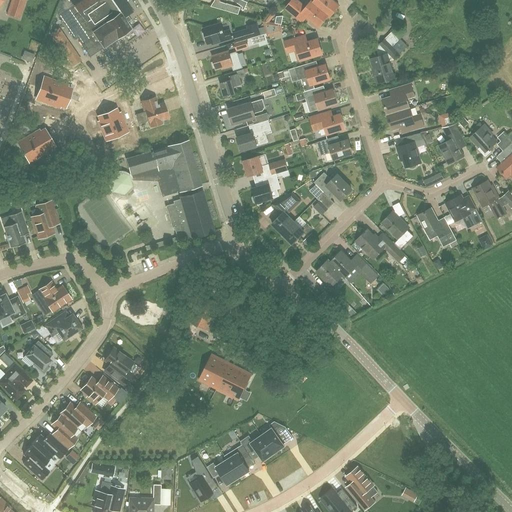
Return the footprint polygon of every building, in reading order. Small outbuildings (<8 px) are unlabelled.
[(0,0),(0,3),(1,3),(2,1),(3,2),(3,0),(11,0),(10,4),(7,14),(19,18),(25,0),(0,0)] [(42,0),(29,0),(23,20),(35,24),(42,0)] [(120,13),(110,0),(70,0),(74,5),(58,16),(75,40),(77,38),(90,57),(103,48),(104,48),(131,29),(127,23),(131,20),(128,16),(124,19),(120,13)] [(272,9),(279,0),(267,0),(269,1),(267,5),(272,9)] [(313,4),(312,3),(307,9),(295,0),(292,0),(286,9),(298,18),(302,13),(318,27),(327,16),(313,4)] [(327,16),(329,17),(338,6),(331,0),(316,0),(313,4),(327,16)] [(413,0),(417,4),(412,7),(426,28),(430,25),(427,21),(434,16),(444,9),(437,0),(413,0)] [(226,4),(225,11),(238,15),(240,8),(227,4),(226,4)] [(263,22),(269,23),(268,23),(273,17),(269,13),(263,22)] [(0,15),(0,27),(19,34),(23,23),(0,15)] [(281,33),(279,25),(269,23),(263,22),(266,33),(266,34),(267,33),(268,37),(281,33)] [(203,34),(205,41),(207,40),(208,44),(218,41),(218,42),(232,38),(229,31),(224,33),(221,24),(204,29),(205,33),(203,34)] [(236,42),(246,40),(257,36),(260,35),(256,24),(248,26),(249,29),(234,34),(235,37),(236,42)] [(400,40),(401,39),(404,36),(396,28),(392,32),(400,40)] [(73,65),(80,61),(58,29),(51,34),(73,65)] [(307,43),(305,36),(286,42),(289,52),(298,49),(302,60),(321,54),(317,40),(307,43)] [(248,47),(246,40),(236,42),(234,43),(237,51),(248,48),(248,47)] [(386,55),(371,60),(375,73),(374,74),(377,84),(394,78),(388,61),(394,59),(399,54),(385,40),(380,45),(388,53),(386,55)] [(35,55),(26,52),(23,60),(32,63),(35,55)] [(212,57),(214,62),(212,63),(214,68),(216,68),(216,69),(222,67),(222,68),(231,66),(233,72),(243,69),(238,55),(235,53),(230,55),(229,52),(212,57)] [(309,77),(312,85),(328,80),(324,66),(308,71),(306,65),(289,70),(293,82),(309,77)] [(242,85),(240,78),(246,76),(244,69),(237,71),(237,74),(229,77),(230,80),(220,83),(224,98),(235,95),(233,88),(242,85)] [(44,77),(40,88),(68,98),(71,89),(66,87),(67,85),(63,84),(44,77)] [(387,115),(409,108),(406,99),(414,97),(410,85),(397,89),(399,95),(382,100),(387,115)] [(65,107),(68,98),(40,88),(36,99),(55,106),(60,107),(60,105),(65,107)] [(274,88),(263,92),(265,99),(276,95),(274,88)] [(317,95),(315,89),(306,91),(308,98),(310,98),(312,103),(317,102),(320,109),(338,104),(334,90),(317,95)] [(295,94),(288,96),(290,102),(297,100),(295,94)] [(145,109),(146,111),(135,114),(138,124),(149,121),(150,127),(162,123),(161,120),(168,118),(163,103),(158,105),(155,97),(141,102),(144,110),(145,109)] [(228,109),(230,118),(229,118),(231,124),(232,124),(246,120),(248,125),(253,124),(252,118),(255,117),(254,113),(263,111),(265,107),(262,99),(251,102),(228,109)] [(408,124),(411,131),(424,127),(420,115),(412,117),(409,108),(387,115),(391,130),(408,124)] [(116,109),(107,113),(117,136),(127,132),(121,118),(120,113),(118,114),(116,109)] [(333,117),(331,111),(310,118),(314,131),(325,128),(327,134),(345,129),(340,115),(333,117)] [(452,112),(448,113),(439,115),(440,118),(442,128),(455,125),(452,112)] [(117,136),(107,113),(98,117),(100,121),(98,122),(100,126),(106,140),(117,136)] [(467,124),(463,119),(459,123),(463,128),(467,124)] [(255,139),(255,138),(272,133),(268,120),(257,124),(259,131),(237,138),(241,152),(257,147),(255,139)] [(475,134),(470,138),(474,142),(475,141),(481,148),(479,149),(485,156),(490,152),(488,150),(497,142),(492,137),(494,134),(485,124),(483,127),(479,122),(471,130),(475,134)] [(466,146),(462,138),(459,133),(457,129),(455,125),(442,128),(449,141),(440,146),(440,144),(439,145),(449,164),(463,156),(460,150),(466,146)] [(299,140),(296,129),(290,131),(294,142),(299,140)] [(39,130),(35,133),(18,143),(24,153),(49,138),(44,130),(40,132),(39,130)] [(497,145),(503,151),(511,143),(511,132),(508,136),(501,142),(497,145)] [(427,135),(423,138),(424,140),(426,144),(426,145),(429,150),(435,147),(433,142),(429,134),(427,135)] [(416,148),(412,135),(402,138),(405,138),(407,144),(397,147),(399,155),(402,155),(406,168),(408,167),(410,169),(412,169),(414,168),(416,167),(417,164),(421,163),(416,148)] [(54,146),(49,138),(24,153),(30,163),(47,153),(51,150),(50,149),(54,146)] [(330,146),(328,139),(317,143),(321,156),(331,153),(333,159),(352,154),(348,140),(330,146)] [(118,172),(110,181),(114,192),(125,195),(133,186),(131,180),(158,180),(163,196),(200,185),(187,141),(127,159),(131,174),(129,175),(118,172)] [(511,143),(503,151),(509,157),(502,163),(497,167),(507,178),(509,177),(511,180),(511,143)] [(264,171),(266,177),(276,174),(288,170),(285,159),(272,163),(273,163),(261,167),(258,157),(243,161),(248,176),(264,171)] [(435,176),(439,182),(444,179),(441,172),(435,176)] [(323,193),(324,193),(329,188),(335,195),(341,200),(351,189),(338,176),(332,181),(324,173),(314,183),(316,185),(323,193)] [(276,174),(266,177),(266,178),(264,178),(266,185),(252,189),(254,197),(252,197),(252,198),(253,203),(254,204),(256,203),(256,204),(273,199),(271,192),(280,189),(276,174)] [(479,183),(480,185),(474,189),(483,207),(489,203),(493,212),(503,206),(499,199),(495,192),(494,193),(488,181),(486,182),(485,180),(479,183)] [(51,197),(49,190),(41,192),(44,200),(51,197)] [(192,238),(213,231),(201,191),(181,197),(181,198),(173,201),(174,203),(165,206),(172,228),(174,227),(178,241),(192,236),(192,238)] [(284,213),(272,224),(282,234),(294,222),(287,215),(301,201),(292,192),(275,204),(284,213)] [(508,204),(511,207),(511,196),(511,195),(508,192),(503,197),(508,204)] [(317,199),(319,201),(313,207),(321,215),(334,203),(324,193),(323,193),(318,198),(317,199)] [(483,221),(481,218),(474,204),(467,208),(461,196),(440,207),(447,204),(456,221),(462,218),(468,229),(483,221)] [(51,201),(38,205),(41,214),(32,217),(39,238),(40,237),(42,239),(46,237),(46,235),(53,233),(51,226),(58,223),(51,201)] [(439,239),(443,247),(452,243),(454,247),(459,244),(452,232),(444,218),(438,221),(432,209),(418,216),(427,234),(434,230),(439,239)] [(11,247),(25,243),(23,237),(22,235),(28,233),(25,224),(21,211),(10,215),(13,223),(4,226),(6,232),(6,236),(7,240),(9,241),(10,242),(11,247)] [(382,223),(382,224),(397,239),(400,237),(406,244),(414,236),(411,233),(407,229),(409,227),(393,212),(382,223)] [(301,229),(294,222),(282,234),(292,244),(304,233),(306,235),(312,229),(307,224),(301,229)] [(384,248),(388,251),(394,245),(383,233),(377,239),(367,230),(356,241),(373,259),(384,248)] [(304,240),(308,245),(315,238),(311,234),(304,240)] [(487,236),(479,240),(484,250),(492,245),(487,236)] [(405,256),(394,245),(388,251),(399,262),(405,256)] [(427,254),(423,246),(417,249),(421,257),(427,254)] [(370,267),(370,268),(357,255),(351,261),(341,251),(330,263),(342,275),(344,277),(355,266),(363,275),(362,275),(371,284),(379,276),(370,267)] [(433,262),(438,270),(443,266),(439,259),(433,262)] [(342,275),(330,263),(328,261),(316,272),(326,282),(320,288),(333,300),(339,294),(332,285),(342,275)] [(13,281),(16,288),(22,286),(19,278),(13,281)] [(51,281),(40,289),(45,298),(44,299),(52,311),(71,298),(63,286),(55,291),(54,288),(55,287),(51,281)] [(377,289),(383,295),(390,289),(384,282),(377,289)] [(28,287),(18,291),(22,300),(28,298),(27,295),(31,293),(28,287)] [(51,310),(37,290),(30,295),(44,315),(51,310)] [(209,331),(222,304),(194,291),(188,304),(194,307),(188,321),(209,331)] [(25,313),(17,297),(8,301),(5,294),(3,295),(1,293),(0,293),(0,318),(9,314),(12,319),(25,313)] [(352,310),(340,297),(335,302),(347,315),(352,310)] [(51,333),(51,334),(57,330),(64,339),(75,332),(76,332),(82,329),(82,327),(79,323),(77,322),(72,314),(69,317),(66,312),(59,316),(45,325),(44,326),(43,325),(36,329),(44,338),(51,333)] [(31,320),(19,325),(24,334),(27,333),(28,334),(34,330),(34,329),(35,329),(31,320)] [(30,334),(34,339),(39,334),(35,330),(30,334)] [(293,352),(286,359),(292,364),(306,348),(297,339),(289,348),(293,352)] [(38,340),(30,350),(26,355),(43,369),(51,360),(41,351),(45,346),(38,340)] [(127,370),(133,362),(113,348),(112,350),(111,349),(108,350),(105,355),(105,357),(106,358),(104,360),(110,364),(104,371),(124,386),(133,374),(127,370)] [(13,362),(4,353),(0,356),(0,359),(9,367),(13,362)] [(221,359),(213,355),(200,380),(238,399),(244,389),(246,389),(249,383),(248,382),(251,374),(242,370),(241,371),(237,369),(238,368),(224,361),(223,362),(220,361),(221,359)] [(15,364),(0,380),(0,383),(16,399),(24,390),(16,382),(18,380),(18,381),(19,380),(26,386),(31,380),(15,364)] [(277,375),(281,371),(273,364),(270,368),(277,375)] [(102,376),(97,383),(91,377),(81,390),(88,396),(87,397),(93,402),(94,401),(96,402),(102,395),(108,400),(117,389),(102,376)] [(128,394),(134,388),(134,387),(131,384),(130,384),(124,391),(128,394)] [(61,414),(77,428),(76,427),(82,421),(87,426),(95,417),(79,403),(75,408),(70,403),(69,404),(67,403),(62,408),(63,409),(60,413),(61,414)] [(77,428),(61,414),(58,417),(57,416),(52,421),(53,423),(52,424),(57,429),(53,434),(69,448),(77,439),(72,434),(77,428)] [(271,429),(261,436),(274,454),(284,446),(284,445),(279,437),(288,431),(286,428),(285,427),(283,426),(275,422),(269,426),(271,429)] [(394,426),(385,433),(387,437),(396,430),(394,426)] [(48,459),(53,454),(59,459),(67,450),(50,434),(45,439),(40,435),(31,444),(32,445),(48,459)] [(249,436),(240,442),(242,445),(248,453),(255,449),(260,457),(263,461),(274,454),(261,436),(253,442),(249,436)] [(27,458),(23,464),(41,481),(49,472),(43,466),(49,460),(48,459),(32,445),(23,454),(27,458)] [(235,449),(224,456),(227,460),(238,478),(249,471),(242,460),(250,455),(248,453),(242,445),(235,449)] [(71,450),(69,452),(77,459),(79,458),(79,457),(71,450)] [(69,452),(66,455),(74,463),(77,459),(69,452)] [(212,480),(197,456),(191,460),(192,465),(195,472),(199,478),(189,484),(194,491),(192,492),(196,498),(197,497),(200,501),(209,496),(208,493),(211,491),(207,484),(212,480)] [(214,463),(207,467),(214,478),(220,474),(227,485),(238,478),(227,460),(216,467),(214,463)] [(99,466),(91,465),(89,474),(112,479),(115,467),(99,464),(99,466)] [(161,464),(160,479),(170,479),(171,464),(161,464)] [(357,468),(347,477),(352,483),(356,488),(350,492),(365,510),(374,502),(371,498),(366,492),(372,486),(373,485),(367,478),(367,477),(366,478),(357,468)] [(96,500),(93,511),(109,511),(110,509),(118,511),(121,501),(123,489),(113,487),(113,484),(102,481),(99,492),(96,491),(94,500),(96,500)] [(129,498),(128,511),(152,511),(153,505),(160,505),(161,485),(153,485),(152,499),(129,498)] [(333,490),(321,500),(330,511),(344,511),(348,509),(350,511),(351,511),(357,507),(349,497),(343,502),(333,490)] [(413,492),(409,499),(414,501),(417,495),(413,492)] [(11,508),(8,506),(0,498),(0,511),(12,511),(10,510),(11,508)]
